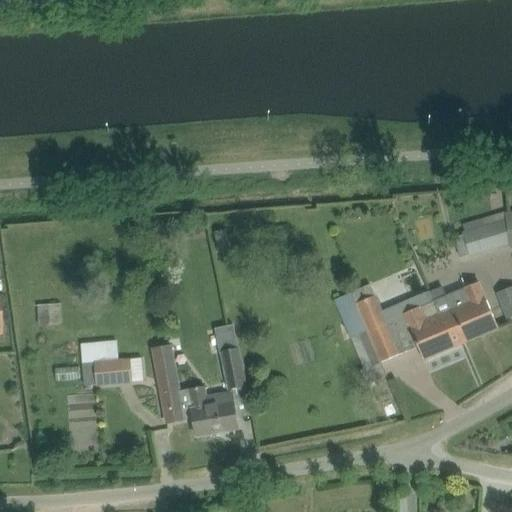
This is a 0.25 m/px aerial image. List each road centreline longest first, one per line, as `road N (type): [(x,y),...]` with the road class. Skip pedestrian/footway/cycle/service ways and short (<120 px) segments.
road 1 (unclassified): [(0,500),(178,487),(408,453)]
road 2 (unclassified): [(408,453),(511,393)]
